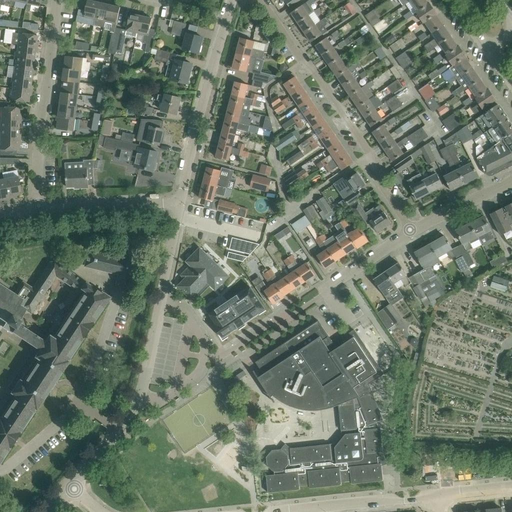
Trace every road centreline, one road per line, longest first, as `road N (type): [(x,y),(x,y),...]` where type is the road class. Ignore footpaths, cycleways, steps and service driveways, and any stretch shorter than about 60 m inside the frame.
road 1 (residential): [(73,488),(141,397),(178,202)]
road 2 (residential): [(411,231),(366,148),(262,0)]
road 3 (residential): [(178,202),(231,0)]
road 4 (residential): [(38,206),(37,126),(56,0)]
road 5 (residential): [(277,321),(411,231)]
road 6 (residential): [(285,511),(437,496)]
road 7 (residential): [(38,206),(178,202)]
